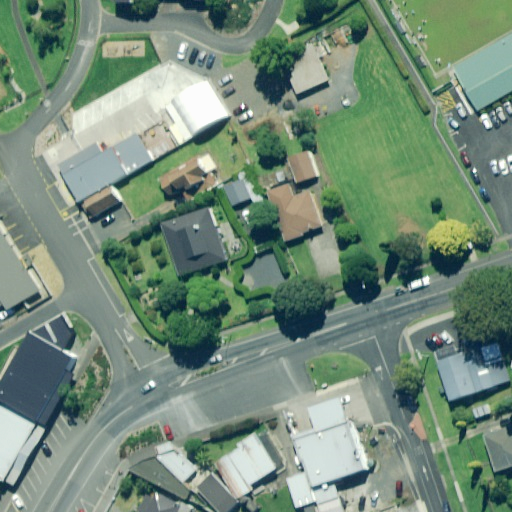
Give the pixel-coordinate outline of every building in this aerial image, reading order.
[(511,36),(458,69),(484,112),(511,94),(511,36)] [(314,40),(280,54),(297,95),(331,81),(314,40)] [(54,160),(82,210),(154,169),(126,120),(54,160)] [(311,149),(289,156),(298,184),(320,177),(311,149)] [(171,176),(185,203),(217,185),(203,159),(171,176)] [(267,207),(252,175),(226,188),(235,207),(254,198),(259,210),(267,207)] [(308,236),(307,233),(327,225),(313,192),(297,198),(291,183),(270,192),(275,203),(270,205),(286,241),(287,244),(308,236)] [(151,221),(171,275),(223,257),(204,202),(151,221)] [(0,308),(31,290),(0,238),(0,308)] [(29,335),(0,387),(0,400),(45,425),(61,395),(58,394),(76,361),(29,335)] [(511,370),(503,346),(446,365),(461,409),(511,391),(511,370)] [(318,500),(319,503),(341,497),(335,479),(369,468),(345,394),(312,405),(320,426),(296,434),(305,461),(307,460),(316,486),(314,487),(318,500)] [(48,429),(5,404),(0,412),(0,480),(15,489),(48,429)] [(491,413),(488,405),(472,410),(475,419),(491,413)] [(511,468),(511,428),(484,438),(496,474),(511,468)] [(214,463),(238,499),(255,488),(253,482),(275,467),(256,430),(237,443),(238,450),(214,463)] [(124,464),(186,501),(191,488),(185,483),(197,471),(168,444),(124,464)] [(289,477),(299,507),(318,500),(314,487),(309,471),(289,477)] [(227,511),(238,503),(212,475),(197,488),(219,511),(227,511)] [(172,511),(179,499),(149,484),(135,511),(172,511)] [(346,511),(341,497),(319,503),(322,511),(346,511)] [(254,499),(244,507),(248,511),(260,511),(263,510),(254,499)]
